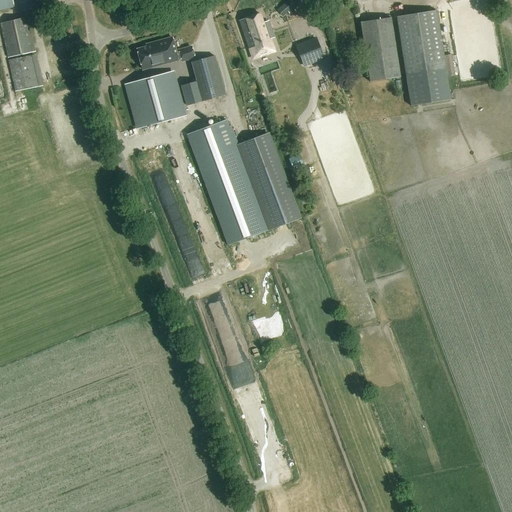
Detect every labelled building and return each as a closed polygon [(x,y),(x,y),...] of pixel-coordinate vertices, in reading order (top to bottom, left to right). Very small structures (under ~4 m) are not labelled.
[(0,0),(0,9),(13,7),(11,0),(0,0)] [(285,3),(277,9),(283,16),(288,12),(289,14),(297,7),(293,2),(288,6),(285,3)] [(437,11),(396,17),(410,105),(450,99),(437,11)] [(265,20),(263,21),(259,12),(240,19),(254,58),(275,50),(265,20)] [(9,59),(36,53),(28,18),(1,24),(9,59)] [(400,77),(391,18),(360,23),(369,82),(400,77)] [(316,37),(295,45),(304,68),(324,60),(316,37)] [(147,47),(137,50),(143,70),(179,60),(172,38),(146,45),(147,47)] [(191,47),(179,50),(182,61),(194,58),(191,47)] [(215,55),(191,61),(195,73),(203,100),(226,93),(215,55)] [(276,78),(272,79),(270,72),(266,73),(270,93),(279,91),(276,78)] [(171,73),(126,86),(138,130),(183,117),(171,73)] [(227,120),(186,135),(227,245),(301,218),(270,132),(236,145),(227,120)] [(179,166),(191,161),(187,153),(176,157),(179,166)] [(209,217),(205,205),(191,210),(195,221),(209,217)]
